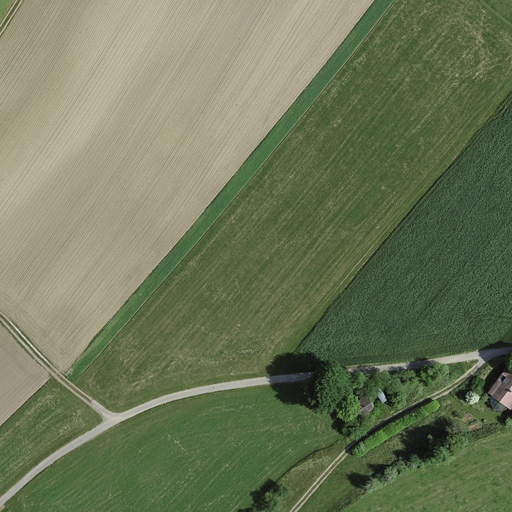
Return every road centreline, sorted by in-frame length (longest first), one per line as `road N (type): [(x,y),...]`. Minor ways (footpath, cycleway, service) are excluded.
road 1 (track): [(511,350),(185,394),(116,421),(39,468),(0,503)]
road 2 (track): [(292,511),(354,444),(455,384),(489,352)]
road 3 (track): [(0,315),(116,421)]
